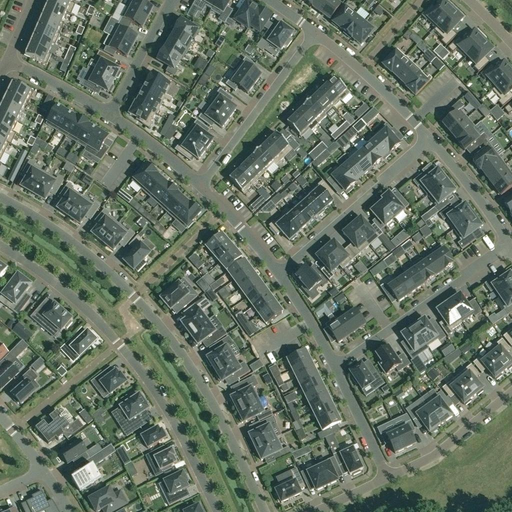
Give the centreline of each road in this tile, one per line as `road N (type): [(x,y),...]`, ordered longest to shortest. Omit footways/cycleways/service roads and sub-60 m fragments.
road 1 (residential): [(263,511),(213,404),(161,329),(99,263),(0,197)]
road 2 (residential): [(0,246),(77,301),(141,371),(217,511)]
road 3 (residential): [(334,367),(510,244)]
road 4 (residential): [(279,271),(429,139)]
road 5 (residential): [(199,186),(314,32)]
road 6 (residential): [(314,32),(429,139)]
road 7 (residential): [(386,477),(430,457),(511,390)]
road 8 (residential): [(429,139),(510,244)]
road 9 (residential): [(172,0),(110,115)]
road 10 (residential): [(386,477),(334,367)]
